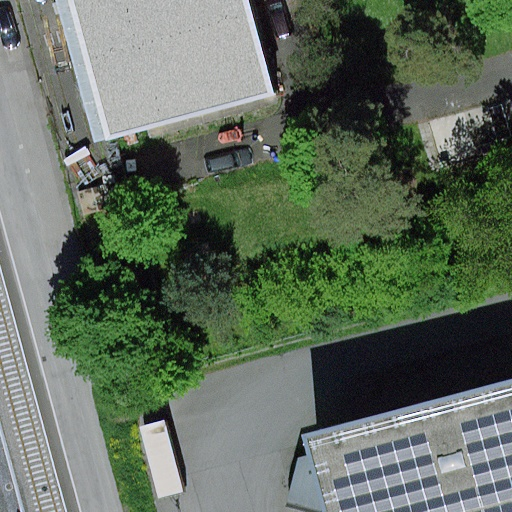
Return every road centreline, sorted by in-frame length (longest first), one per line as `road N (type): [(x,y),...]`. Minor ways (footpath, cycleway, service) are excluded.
road 1 (unclassified): [(0,138),(64,383)]
road 2 (track): [(64,383),(98,511)]
